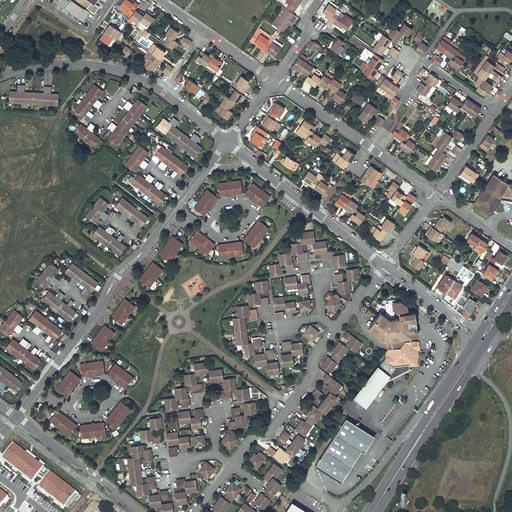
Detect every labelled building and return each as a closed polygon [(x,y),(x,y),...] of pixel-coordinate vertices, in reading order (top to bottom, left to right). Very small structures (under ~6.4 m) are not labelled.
[(57,0),(56,1),(83,20),(88,12),(84,9),(83,11),(67,0),(57,0)] [(123,0),(120,5),(128,11),(126,14),(130,17),(135,9),(138,4),(132,0),(129,0),(123,0)] [(289,5),(286,9),(293,14),(298,6),(297,5),(300,0),(287,0),(286,3),(289,5)] [(341,11),(338,8),(329,2),(322,12),(327,15),(326,18),(333,23),(341,11)] [(120,5),(118,8),(126,14),(128,11),(120,5)] [(281,10),(274,20),(277,22),(286,9),(284,8),(282,10),(281,10)] [(130,17),(129,17),(138,23),(140,20),(144,14),(140,11),(139,12),(137,11),(135,9),(130,17)] [(274,20),(272,24),(284,32),(286,28),(286,29),(289,25),(291,22),(293,23),(295,20),(294,19),(296,16),(293,14),(286,9),(277,22),(274,20)] [(144,14),(140,20),(148,26),(154,17),(152,16),(149,14),(150,13),(147,10),(144,14)] [(345,14),(341,11),(333,23),(341,28),(342,26),(347,29),(354,19),(346,13),(345,14)] [(404,22),(399,30),(402,32),(408,36),(413,29),(404,22)] [(110,24),(105,31),(116,39),(116,38),(114,36),(117,31),(118,30),(115,27),(110,24)] [(170,26),(165,33),(168,35),(174,39),(179,32),(170,26)] [(394,26),(387,37),(391,40),(395,42),(402,32),(399,30),(394,26)] [(258,27),(249,40),(266,51),(271,44),(266,41),(268,38),(260,33),(262,30),(258,27)] [(262,30),(260,33),(268,38),(266,41),(271,44),(272,41),(275,38),(262,30)] [(418,31),(413,39),(416,41),(422,32),(423,31),(420,30),(419,32),(418,31)] [(116,39),(105,31),(97,43),(105,49),(108,44),(111,46),(116,39)] [(503,36),(511,40),(511,37),(511,34),(506,31),(503,36)] [(422,32),(416,41),(419,43),(414,49),(422,55),(428,46),(420,41),(424,36),(422,35),(424,33),(422,32)] [(383,34),(378,41),(386,47),(391,40),(387,37),(383,34)] [(168,35),(164,43),(172,48),(177,41),(174,39),(168,35)] [(192,41),(186,37),(185,38),(181,44),(187,48),(192,41)] [(333,44),(330,48),(339,54),(344,47),(341,45),(343,42),(336,37),(334,41),(335,42),(333,44)] [(442,39),(436,47),(443,52),(449,44),(442,39)] [(310,40),(306,46),(313,51),(315,49),(318,51),(321,47),(310,40)] [(271,44),(266,51),(269,54),(270,52),(274,55),(280,47),(272,41),(271,44)] [(378,41),(373,48),(381,54),(386,47),(378,41)] [(153,43),(148,50),(152,53),(157,46),(153,43)] [(449,44),(443,52),(451,57),(453,53),(456,49),(449,44)] [(120,53),(127,57),(132,50),(125,45),(120,53)] [(157,46),(152,53),(160,59),(163,55),(165,51),(157,46)] [(392,47),(388,53),(395,57),(399,51),(392,47)] [(500,51),(496,56),(503,61),(504,59),(508,62),(511,56),(511,52),(507,49),(503,54),(500,51)] [(148,50),(143,58),(147,60),(152,53),(148,50)] [(201,51),(195,59),(205,66),(207,64),(211,58),(201,51)] [(152,53),(147,60),(155,66),(157,63),(160,59),(152,53)] [(301,53),(293,65),(300,70),(306,61),(307,59),(308,59),(301,53)] [(451,57),(447,62),(458,69),(459,66),(461,63),(464,60),(453,53),(451,57)] [(375,54),(367,64),(376,70),(383,60),(375,54)] [(436,55),(432,62),(435,64),(440,57),(436,55)] [(211,58),(207,64),(217,71),(223,63),(213,56),(211,58)] [(486,59),(481,66),(490,72),(492,69),(495,65),(486,59)] [(306,61),(300,70),(303,72),(307,75),(310,71),(313,66),(306,61)] [(497,62),(495,65),(502,70),(505,67),(497,62)] [(167,63),(162,71),(165,73),(170,66),(167,63)] [(366,63),(361,70),(372,78),(377,71),(376,70),(367,64),(366,63)] [(478,64),(473,72),(480,76),(485,79),(488,75),(490,72),(481,66),(478,64)] [(170,66),(165,73),(168,75),(173,68),(170,66)] [(422,67),(417,74),(420,76),(425,69),(422,67)] [(392,75),(395,78),(400,71),(397,68),(392,75)] [(307,75),(304,79),(315,86),(318,82),(321,78),(310,71),(307,75)] [(326,71),(324,73),(332,79),(333,77),(334,76),(326,71)] [(392,82),(386,91),(393,96),(399,87),(395,85),(403,73),(400,71),(395,78),(392,82)] [(180,72),(175,80),(178,82),(183,74),(180,72)] [(321,78),(318,82),(320,83),(322,85),(321,86),(325,89),(327,85),(332,79),(324,73),(321,78)] [(429,75),(426,80),(432,85),(434,86),(439,79),(431,73),(430,73),(429,74),(429,75)] [(334,76),(333,77),(341,83),(343,80),(343,79),(335,74),(334,76)] [(377,82),(380,84),(385,77),(382,74),(377,82)] [(184,85),(188,78),(183,75),(179,82),(184,85)] [(241,75),(235,83),(238,85),(235,89),(242,94),(248,86),(246,85),(247,83),(249,81),(241,75)] [(480,76),(476,80),(481,83),(479,86),(487,92),(488,91),(490,88),(492,85),(485,79),(480,76)] [(332,79),(327,85),(329,87),(332,88),(331,90),(334,92),(337,88),(341,83),(333,77),(332,79)] [(380,84),(379,86),(386,91),(392,82),(385,77),(380,84)] [(423,78),(416,89),(425,95),(430,88),(432,85),(426,80),(423,78)] [(189,79),(184,86),(192,92),(197,84),(189,79)] [(102,91),(93,84),(80,101),(82,102),(79,105),(78,104),(73,111),(81,117),(84,114),(89,118),(92,115),(86,111),(91,105),(96,109),(101,103),(95,99),(102,91)] [(197,84),(192,92),(196,94),(201,87),(197,84)] [(53,94),(54,88),(46,87),(46,94),(27,92),(27,85),(20,85),(19,92),(10,91),(10,100),(14,100),(14,102),(29,103),(29,101),(42,102),(41,104),(55,105),(55,104),(60,104),(60,95),(53,94)] [(445,94),(448,90),(441,85),(438,88),(445,94)] [(334,92),(332,96),(334,97),(336,99),(335,100),(339,103),(346,94),(337,88),(334,92)] [(235,89),(229,97),(236,102),(237,103),(238,102),(240,99),(242,100),(245,96),(242,94),(235,89)] [(498,89),(493,96),(497,99),(502,91),(498,89)] [(207,94),(202,102),(205,104),(210,97),(207,94)] [(226,95),(220,103),(223,106),(228,109),(229,107),(231,105),(233,106),(236,102),(229,97),(226,95)] [(448,102),(447,105),(457,112),(461,106),(461,105),(463,103),(453,96),(448,102)] [(392,102),(391,104),(393,105),(391,108),(393,109),(399,100),(395,97),(392,102)] [(461,105),(461,106),(468,111),(474,103),(466,98),(463,103),(461,105)] [(144,105),(137,99),(132,105),(127,101),(123,106),(128,111),(117,126),(111,122),(107,128),(112,132),(107,139),(115,145),(128,129),(126,128),(133,119),(134,120),(143,109),(142,108),(144,105)] [(368,102),(363,109),(371,115),(376,108),(368,102)] [(215,110),(218,113),(223,106),(220,103),(215,110)] [(272,105),(267,114),(274,119),(277,115),(279,117),(285,109),(277,103),(275,105),(274,107),(272,105)] [(474,103),(468,111),(475,116),(481,108),(474,103)] [(433,113),(437,108),(432,104),(428,109),(433,113)] [(227,119),(232,112),(228,109),(223,106),(218,113),(227,119)] [(363,109),(358,116),(366,122),(371,115),(363,109)] [(274,119),(267,114),(264,118),(265,119),(264,121),(262,124),(270,129),(276,121),(274,119)] [(172,125),(163,119),(157,127),(173,140),(174,138),(180,143),(179,145),(191,153),(192,152),(195,155),(201,147),(195,143),(199,137),(193,133),(189,138),(177,129),(181,124),(176,120),(172,125)] [(304,119),(298,127),(308,134),(311,130),(314,126),(304,119)] [(276,121),(270,129),(274,131),(279,123),(276,121)] [(94,130),(88,125),(85,129),(79,124),(74,131),(77,134),(77,135),(92,147),(98,138),(91,133),(94,130)] [(397,125),(391,134),(401,141),(404,136),(407,132),(397,125)] [(493,125),(491,128),(498,133),(500,130),(493,125)] [(251,137),(249,139),(258,145),(264,137),(261,135),(264,131),(257,126),(251,134),(253,135),(251,137)] [(308,134),(298,127),(295,131),(306,139),(308,134)] [(284,128),(279,134),(285,138),(289,131),(284,128)] [(455,129),(451,135),(452,136),(458,140),(463,134),(455,129)] [(306,139),(303,142),(307,145),(309,141),(316,146),(320,140),(322,137),(311,130),(308,134),(306,139)] [(444,130),(439,137),(447,143),(452,136),(451,135),(444,130)] [(331,137),(325,133),(322,137),(320,140),(321,141),(326,144),(331,137)] [(487,134),(479,145),(486,150),(495,138),(487,134)] [(442,151),(447,143),(439,137),(435,135),(430,142),(438,148),(442,151)] [(401,141),(398,145),(409,152),(415,144),(404,136),(401,141)] [(264,137),(258,145),(260,147),(266,139),(264,137)] [(276,139),(272,147),(276,149),(280,142),(276,139)] [(455,144),(450,150),(457,155),(461,149),(455,144)] [(146,150),(139,145),(127,160),(128,162),(126,165),(133,170),(138,164),(142,159),(144,156),(143,155),(146,150)] [(187,165),(160,145),(155,153),(159,157),(158,158),(161,160),(167,164),(170,166),(170,165),(174,168),(173,169),(177,172),(180,174),(187,165)] [(280,150),(277,148),(272,155),(275,158),(280,150)] [(438,148),(433,156),(442,163),(445,159),(444,158),(445,156),(446,154),(442,151),(438,148)] [(347,149),(342,156),(349,160),(351,162),(356,155),(347,149)] [(257,150),(255,155),(265,158),(267,153),(257,150)] [(337,152),(332,159),(344,168),(349,160),(342,156),(337,152)] [(284,158),(281,162),(290,168),(295,161),(287,154),(284,158)] [(430,154),(424,162),(435,170),(436,168),(438,166),(439,167),(442,163),(433,156),(430,154)] [(147,163),(142,159),(138,164),(143,168),(147,163)] [(167,164),(161,160),(157,165),(163,170),(167,164)] [(370,164),(365,172),(373,178),(377,180),(382,173),(378,171),(378,170),(370,164)] [(466,165),(460,173),(473,183),(479,174),(466,165)] [(308,170),(303,178),(305,179),(307,181),(306,182),(314,188),(314,187),(320,179),(322,176),(323,175),(319,172),(318,173),(316,175),(308,170)] [(365,172),(359,179),(368,185),(373,178),(365,172)] [(143,178),(149,183),(153,177),(147,173),(143,178)] [(493,173),(474,203),(491,214),(501,197),(511,199),(511,182),(508,183),(493,173)] [(143,178),(137,174),(132,181),(135,184),(134,185),(145,193),(146,192),(148,194),(147,195),(158,203),(165,195),(158,190),(155,187),(149,183),(143,178)] [(320,179),(328,184),(330,182),(322,176),(320,179)] [(373,178),(368,185),(373,188),(378,181),(377,180),(373,178)] [(320,179),(314,187),(317,189),(319,190),(317,192),(325,197),(331,190),(328,188),(327,187),(328,185),(328,184),(320,179)] [(389,189),(391,190),(396,183),(393,180),(388,188),(389,189)] [(240,188),(239,182),(222,183),(223,190),(222,190),(222,197),(241,195),(241,188),(240,188)] [(389,189),(386,194),(390,197),(396,189),(399,185),(396,183),(391,190),(389,189)] [(252,191),(255,186),(253,185),(245,195),(246,196),(250,190),(252,191)] [(265,202),(269,197),(255,186),(252,191),(250,190),(246,196),(262,208),(266,202),(265,202)] [(396,189),(390,197),(401,205),(404,199),(406,196),(396,189)] [(213,195),(218,200),(219,199),(209,191),(207,193),(212,197),(213,195)] [(349,198),(341,192),(334,204),(338,207),(339,205),(343,208),(349,198)] [(212,197),(207,193),(196,207),(201,210),(200,211),(206,216),(218,200),(213,195),(212,197)] [(107,203),(99,197),(87,213),(88,214),(86,217),(93,223),(98,217),(102,211),(104,208),(103,207),(107,203)] [(147,218),(121,197),(115,205),(120,209),(119,210),(122,212),(127,216),(130,218),(131,217),(135,220),(134,221),(137,224),(141,226),(147,218)] [(271,198),(269,197),(265,202),(266,202),(262,208),(263,209),(271,198)] [(349,198),(343,208),(347,211),(348,209),(350,211),(352,212),(355,208),(358,204),(349,198)] [(401,205),(398,208),(406,213),(412,204),(404,199),(401,205)] [(205,217),(206,216),(200,211),(201,210),(196,207),(195,209),(205,217)] [(352,212),(349,216),(359,224),(365,215),(355,208),(352,212)] [(108,215),(102,211),(98,217),(104,221),(108,215)] [(127,216),(122,212),(117,218),(123,222),(127,216)] [(439,219),(433,227),(441,232),(443,228),(446,230),(452,222),(443,216),(442,217),(440,220),(439,219)] [(386,217),(381,225),(387,230),(391,232),(394,228),(392,227),(393,225),(395,223),(386,217)] [(381,225),(375,221),(368,232),(380,240),(387,230),(381,225)] [(263,228),(267,232),(269,230),(259,222),(258,223),(263,227),(263,228)] [(251,243),(256,247),(267,232),(263,228),(263,227),(258,223),(245,240),(250,244),(251,243)] [(103,231),(97,226),(92,233),(96,236),(95,238),(105,246),(106,245),(108,246),(107,247),(118,256),(125,247),(119,243),(115,240),(109,235),(103,231)] [(103,231),(109,235),(113,230),(108,226),(103,231)] [(435,241),(441,232),(433,227),(431,226),(428,230),(430,231),(428,233),(427,235),(435,241)] [(338,263),(340,263),(340,264),(345,263),(343,253),(332,254),(332,249),(328,250),(326,239),(315,241),(313,229),(300,231),(302,241),(290,243),(292,253),(296,252),(295,251),(297,251),(297,252),(298,260),(308,258),(307,251),(304,252),(302,243),(306,242),(306,241),(308,240),(309,242),(313,241),(315,252),(320,251),(320,250),(322,250),(322,251),(323,259),(333,257),(334,265),(338,264),(338,263)] [(195,238),(199,233),(197,232),(189,242),(191,244),(195,239),(195,238)] [(472,232),(467,240),(476,245),(480,238),(472,232)] [(212,243),(199,233),(195,238),(195,239),(191,244),(205,254),(209,250),(209,251),(211,249),(209,248),(212,243)] [(177,244),(182,247),(183,245),(173,237),(170,241),(175,244),(176,242),(177,243),(177,244)] [(488,243),(480,238),(476,245),(473,248),(481,254),(488,243)] [(254,249),(256,247),(251,243),(250,244),(245,240),(244,242),(254,249)] [(175,244),(170,241),(160,255),(165,259),(166,258),(171,262),(182,247),(177,244),(177,243),(176,242),(175,244)] [(215,245),(212,243),(209,248),(211,249),(209,251),(209,250),(205,254),(207,256),(215,245)] [(221,252),(221,258),(241,257),(240,250),(241,250),(241,243),(219,245),(220,252),(221,252)] [(414,247),(411,251),(415,254),(424,260),(430,253),(419,244),(417,246),(416,248),(414,247)] [(452,256),(451,257),(454,260),(460,251),(456,249),(452,256)] [(490,255),(488,259),(494,263),(496,259),(502,263),(507,255),(499,250),(494,257),(490,255)] [(291,256),(290,251),(279,253),(280,262),(269,264),(271,274),(276,273),(276,272),(277,272),(277,273),(283,272),(281,263),(286,263),(287,270),(295,269),(293,261),(292,261),(291,258),(290,258),(290,257),(291,256)] [(412,261),(410,263),(418,269),(424,260),(415,254),(412,258),(414,259),(412,261)] [(169,264),(171,262),(166,258),(165,259),(160,255),(159,256),(169,264)] [(450,259),(447,264),(459,271),(463,265),(454,260),(451,257),(450,259)] [(55,271),(58,267),(51,261),(39,277),(40,278),(37,282),(44,287),(49,280),(54,275),(56,272),(55,271)] [(99,282),(72,262),(66,269),(71,273),(70,274),(73,276),(79,281),(82,283),(83,282),(86,285),(85,286),(89,288),(92,291),(99,282)] [(477,269),(475,273),(484,279),(486,276),(491,279),(495,274),(493,273),(496,268),(489,264),(483,273),(477,269)] [(156,271),(161,275),(162,273),(152,265),(151,266),(156,270),(156,271)] [(156,270),(151,266),(139,282),(144,286),(145,285),(150,289),(161,275),(156,271),(156,270)] [(339,286),(339,291),(351,289),(350,279),(359,277),(358,267),(353,267),(353,269),(351,269),(351,267),(347,268),(348,279),(343,279),(342,272),(334,273),(335,281),(338,280),(339,285),(340,284),(340,286),(339,286)] [(470,279),(475,273),(471,270),(468,268),(464,275),(470,279)] [(310,280),(309,273),(301,274),(303,281),(297,282),(296,275),(291,275),(291,277),(290,277),(289,276),(286,276),(287,287),(298,286),(299,292),(308,291),(308,287),(306,287),(306,285),(307,285),(307,281),(310,280)] [(445,273),(434,290),(443,296),(446,292),(454,279),(445,273)] [(59,279),(54,275),(49,280),(55,285),(59,279)] [(79,281),(73,276),(69,282),(75,286),(79,281)] [(268,283),(267,279),(256,281),(257,291),(269,289),(268,285),(267,285),(267,283),(268,283)] [(462,285),(454,279),(446,292),(454,298),(462,285)] [(477,279),(471,288),(481,295),(487,285),(477,279)] [(148,291),(150,289),(145,285),(144,286),(139,282),(138,283),(148,291)] [(184,290),(196,289),(195,284),(191,285),(190,282),(183,283),(184,290)] [(465,288),(452,308),(462,314),(465,308),(470,312),(477,302),(472,299),(474,294),(465,288)] [(55,295),(61,300),(65,294),(59,290),(55,295)] [(55,295),(49,291),(43,298),(47,301),(46,302),(57,310),(58,309),(60,311),(59,312),(70,320),(76,312),(70,307),(67,305),(61,300),(55,295)] [(269,303),(268,296),(260,297),(259,291),(248,293),(249,303),(255,302),(254,301),(256,301),(256,302),(261,301),(261,304),(269,303)] [(326,303),(335,310),(338,307),(337,306),(338,304),(339,305),(342,301),(339,299),(341,297),(335,292),(329,300),(328,300),(326,303)] [(293,311),(296,310),(295,300),(285,301),(284,295),(274,297),(274,301),(276,301),(276,303),(275,303),(275,308),(286,306),(287,311),(292,311),(291,309),(293,309),(293,311)] [(309,298),(304,299),(304,300),(300,301),(301,308),(306,308),(307,309),(311,308),(309,298)] [(386,356),(362,391),(371,397),(381,384),(385,381),(411,367),(410,364),(410,362),(415,361),(414,353),(412,354),(411,349),(417,348),(415,338),(412,338),(411,333),(415,333),(413,325),(415,325),(414,321),(416,321),(414,312),(411,312),(407,309),(407,305),(400,300),(395,301),(395,299),(388,300),(389,303),(385,304),(386,310),(384,313),(380,311),(376,317),(373,321),(369,326),(384,338),(391,337),(392,340),(393,348),(389,348),(390,352),(386,352),(387,356),(386,356)] [(128,307),(133,310),(134,308),(124,300),(123,302),(129,306),(128,307)] [(129,306),(123,302),(111,318),(117,322),(117,321),(122,324),(133,310),(128,307),(129,306)] [(247,308),(249,307),(248,304),(237,306),(239,316),(233,316),(237,343),(242,343),(244,354),(255,352),(255,348),(253,348),(253,347),(254,346),(262,345),(261,336),(253,337),(254,341),(249,342),(248,337),(246,337),(246,335),(248,335),(246,321),(244,321),(244,320),(245,320),(245,315),(250,314),(250,319),(258,318),(257,308),(249,309),(248,309),(247,308)] [(22,315),(14,309),(2,325),(4,326),(1,330),(8,335),(13,329),(17,323),(19,320),(18,320),(22,315)] [(62,330),(36,310),(30,318),(34,321),(33,322),(36,324),(43,329),(45,331),(46,330),(50,333),(49,334),(52,336),(56,339),(62,330)] [(284,318),(283,311),(276,312),(277,319),(284,318)] [(120,327),(122,324),(117,321),(117,322),(111,318),(110,319),(120,327)] [(23,327),(17,323),(13,329),(18,333),(23,327)] [(317,334),(320,331),(310,323),(308,327),(302,336),(308,340),(310,337),(313,340),(316,336),(315,335),(316,334),(317,334)] [(43,329),(36,324),(32,330),(38,335),(43,329)] [(104,328),(103,329),(108,333),(107,334),(112,338),(114,335),(104,328)] [(108,333),(103,329),(91,345),(96,349),(97,348),(102,352),(112,338),(107,334),(108,333)] [(362,341),(347,330),(344,334),(350,339),(351,340),(350,341),(349,340),(347,343),(356,350),(362,341)] [(18,343),(24,347),(28,342),(23,338),(18,343)] [(18,343),(13,339),(7,346),(11,348),(10,350),(20,358),(21,357),(23,358),(22,359),(33,368),(40,359),(33,355),(30,352),(24,347),(18,343)] [(283,360),(283,365),(294,363),(293,354),(304,352),(302,340),(297,341),(297,343),(296,343),(295,341),(291,342),(291,340),(283,341),(284,348),(291,347),(292,352),(282,353),(282,358),(284,357),(284,359),(283,360)] [(349,347),(339,340),(337,344),(338,344),(337,346),(336,345),(333,349),(336,351),(331,357),(328,355),(326,358),(327,359),(326,360),(325,360),(322,363),(331,370),(349,347)] [(100,354),(102,352),(97,348),(96,349),(91,345),(90,346),(100,354)] [(274,356),(273,348),(266,349),(266,352),(262,352),(262,354),(260,354),(260,353),(256,353),(257,365),(268,363),(269,373),(279,371),(279,367),(278,367),(277,365),(278,365),(278,360),(267,361),(267,357),(274,356)] [(230,389),(237,388),(235,376),(224,378),(222,367),(209,369),(208,360),(195,362),(196,372),(185,373),(186,384),(192,383),(193,391),(202,390),(201,382),(197,383),(196,374),(201,374),(201,372),(203,371),(203,373),(210,372),(211,381),(218,380),(217,379),(219,379),(219,380),(224,379),(224,383),(226,383),(226,385),(225,385),(225,389),(221,390),(222,397),(231,396),(230,389)] [(100,371),(99,364),(82,366),(83,373),(81,373),(82,379),(102,377),(101,371),(100,371)] [(0,378),(2,380),(0,382),(0,387),(3,390),(7,385),(16,391),(22,382),(6,370),(5,371),(0,367),(0,378)] [(112,374),(116,368),(114,367),(106,377),(107,378),(111,373),(112,374)] [(130,379),(116,368),(112,374),(111,373),(107,378),(123,390),(127,385),(126,384),(130,379)] [(333,377),(327,373),(324,377),(330,381),(331,382),(330,383),(329,382),(327,385),(336,392),(342,383),(333,376),(333,377)] [(73,378),(78,382),(79,381),(69,374),(67,376),(72,379),(73,378)] [(72,379),(67,376),(57,390),(61,393),(61,394),(66,399),(78,382),(73,378),(72,379)] [(132,381),(130,379),(126,384),(127,385),(123,390),(124,391),(132,381)] [(368,406),(385,381),(381,384),(371,397),(362,391),(357,398),(368,406)] [(183,405),(191,404),(190,396),(188,397),(188,392),(187,393),(186,391),(187,391),(187,386),(175,387),(177,396),(166,398),(167,408),(172,408),(172,406),(173,406),(174,408),(178,407),(177,398),(182,397),(183,405)] [(237,388),(238,399),(244,398),(243,396),(245,396),(245,398),(250,397),(248,386),(237,388)] [(323,392),(317,387),(312,394),(318,398),(323,392)] [(61,393),(57,390),(55,392),(65,400),(66,399),(61,394),(61,393)] [(334,400),(337,396),(330,391),(327,395),(326,397),(326,396),(322,401),(323,401),(322,403),(321,402),(318,406),(314,404),(311,408),(312,409),(311,410),(310,409),(307,413),(309,415),(305,421),(303,419),(300,422),(301,423),(300,424),(299,424),(296,427),(305,434),(312,425),(315,420),(316,420),(323,410),(325,412),(328,408),(329,408),(335,400),(334,400)] [(229,421),(230,426),(249,423),(247,413),(257,412),(256,401),(252,401),(252,403),(250,403),(249,402),(244,402),(246,413),(241,414),(240,406),(232,407),(233,415),(236,415),(236,418),(238,418),(238,420),(236,420),(229,421)] [(124,410),(119,405),(107,421),(109,423),(108,425),(111,427),(112,426),(117,430),(128,415),(123,411),(124,410)] [(120,405),(119,405),(124,410),(123,411),(128,415),(130,413),(120,405)] [(204,416),(203,408),(195,409),(196,416),(191,417),(190,410),(185,410),(185,411),(184,412),(184,410),(179,411),(181,422),(192,421),(193,427),(202,426),(202,422),(200,422),(200,420),(201,420),(201,416),(204,416)] [(53,421),(58,415),(57,414),(49,425),(51,426),(54,421),(53,421)] [(75,428),(58,415),(53,421),(54,421),(51,426),(66,438),(69,433),(71,434),(75,428)] [(161,421),(163,421),(162,416),(151,418),(152,428),(164,427),(163,422),(161,422),(161,421)] [(375,435),(346,417),(316,465),(342,481),(362,450),(365,452),(375,435)] [(109,423),(107,421),(104,424),(115,432),(117,430),(112,426),(111,427),(108,425),(109,423)] [(101,426),(80,429),(81,436),(83,436),(83,442),(102,439),(101,433),(102,433),(101,426)] [(77,429),(75,428),(71,434),(69,433),(66,438),(68,440),(77,429)] [(153,434),(152,428),(141,430),(143,440),(147,440),(147,438),(149,438),(149,439),(153,439),(154,441),(162,440),(161,433),(153,434)] [(238,433),(232,428),(229,432),(229,431),(222,440),(231,447),(234,443),(233,442),(234,441),(235,442),(238,438),(235,436),(238,433)] [(291,434),(285,429),(280,435),(286,440),(291,434)] [(187,446),(191,445),(189,435),(179,436),(178,430),(168,432),(169,436),(170,436),(170,438),(169,438),(170,443),(180,442),(181,446),(185,446),(185,444),(187,444),(187,446)] [(303,441),(306,437),(299,432),(296,436),(297,437),(296,438),(295,438),(291,443),(292,443),(291,444),(290,444),(287,448),(294,453),(297,450),(304,441),(303,441)] [(204,439),(203,434),(195,435),(196,445),(206,444),(205,439),(204,439)] [(14,444),(2,460),(32,483),(45,466),(40,462),(40,463),(14,444)] [(143,448),(144,448),(144,444),(132,446),(134,457),(129,458),(133,484),(137,483),(139,494),(151,492),(150,488),(149,488),(149,487),(150,487),(157,485),(156,476),(148,477),(149,481),(144,482),(143,475),(141,476),(141,474),(142,474),(141,462),(140,463),(139,461),(141,461),(140,456),(145,455),(146,459),(153,458),(152,448),(144,449),(143,449),(143,448)] [(290,453),(281,445),(278,449),(279,450),(278,452),(276,451),(271,446),(268,450),(273,454),(274,454),(283,461),(286,457),(287,457),(290,453)] [(179,453),(178,446),(170,447),(171,454),(179,453)] [(267,455),(260,450),(257,454),(255,452),(252,455),(253,456),(252,457),(251,457),(248,460),(258,467),(261,464),(260,463),(263,459),(264,459),(267,455)] [(216,467),(207,460),(203,465),(198,473),(204,477),(206,474),(209,476),(212,472),(211,472),(212,470),(213,471),(216,467)] [(283,468),(275,462),(264,475),(268,478),(272,472),(274,471),(275,472),(274,473),(277,476),(283,468)] [(38,488),(68,510),(80,494),(49,473),(38,488)] [(283,484),(273,476),(271,480),(271,481),(270,482),(269,482),(267,485),(269,487),(264,493),(262,491),(259,495),(260,495),(259,497),(258,496),(256,500),(265,507),(283,484)] [(177,498),(178,503),(189,501),(187,491),(198,490),(196,479),(191,480),(192,481),(190,481),(190,480),(186,480),(185,478),(178,479),(179,487),(177,487),(177,491),(176,491),(177,496),(178,496),(179,498),(177,498)] [(229,486),(226,490),(228,492),(226,494),(233,500),(242,487),(233,480),(229,485),(230,485),(229,487),(229,486)] [(169,497),(168,489),(161,490),(161,493),(157,493),(157,495),(155,495),(155,494),(151,494),(152,506),(163,504),(163,511),(174,511),(174,508),(173,509),(173,507),(174,507),(173,501),(163,503),(162,498),(169,497)] [(223,511),(231,502),(222,495),(218,500),(219,501),(218,502),(217,501),(214,505),(216,507),(212,511),(210,511),(209,511),(208,511),(223,511)] [(310,511),(293,501),(286,511),(310,511)] [(249,505),(245,502),(239,510),(240,511),(256,511),(257,511),(250,505),(249,506),(248,506),(249,505)]
